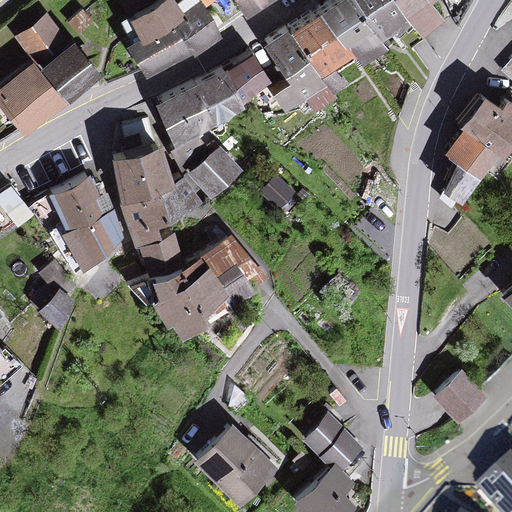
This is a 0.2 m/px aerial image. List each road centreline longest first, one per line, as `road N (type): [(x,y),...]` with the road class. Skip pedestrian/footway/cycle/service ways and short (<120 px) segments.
road 1 (tertiary): [(493,0),(451,69),(425,139),(391,486)]
road 2 (tertiary): [(0,165),(296,0)]
road 3 (residential): [(511,412),(449,466),(391,486)]
